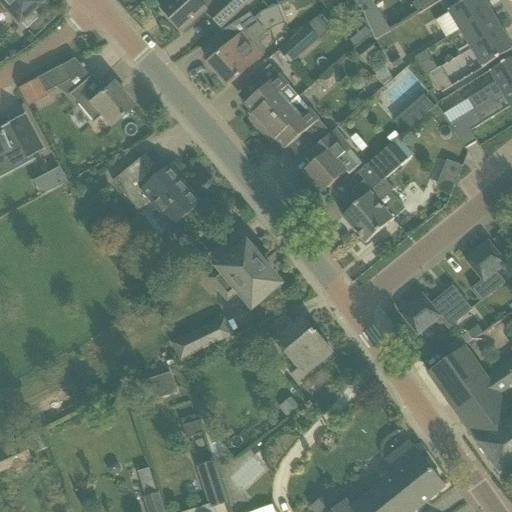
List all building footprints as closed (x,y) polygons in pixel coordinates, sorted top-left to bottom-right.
[(31,13),(40,4),(36,0),(0,0),(0,7),(17,26),(19,23),(25,30),(37,19),(31,13)] [(172,0),(161,10),(182,33),(206,12),(221,28),(251,1),(249,0),(172,0)] [(318,0),(327,9),(336,0),(318,0)] [(358,0),(364,8),(373,3),(370,0),(358,0)] [(460,31),(492,12),(484,0),(468,0),(448,12),(460,31)] [(372,3),(365,8),(362,10),(366,19),(378,11),(373,3),(372,3)] [(267,27),(284,19),(277,4),(260,12),(267,27)] [(503,31),(492,12),(460,31),(471,50),(503,31)] [(208,64),(228,86),(261,58),(251,45),(266,31),(249,14),(216,35),(227,47),(208,64)] [(351,31),(361,43),(371,35),(361,23),(351,31)] [(307,27),(293,40),(305,53),(319,40),(307,27)] [(511,45),(503,31),(471,50),(483,69),(511,51),(511,45)] [(379,54),(369,42),(355,52),(366,65),(379,54)] [(429,61),(425,53),(415,59),(420,67),(429,61)] [(389,61),(394,70),(403,64),(398,56),(389,61)] [(460,105),(467,118),(511,90),(511,64),(509,60),(481,77),(488,88),(460,105)] [(385,61),(372,71),(385,88),(394,81),(385,61)] [(249,119),(261,132),(299,99),(288,86),(289,85),(279,74),(279,75),(271,65),(253,82),(261,91),(245,105),(254,115),(249,119)] [(44,94),(67,82),(60,68),(36,80),(44,94)] [(442,94),(453,87),(441,68),(431,74),(442,94)] [(92,123),(99,117),(109,128),(133,109),(112,84),(103,92),(91,77),(92,77),(91,76),(69,94),(92,123)] [(511,122),(511,90),(467,118),(475,130),(503,113),(509,124),(511,122)] [(412,106),(423,118),(434,108),(423,96),(412,106)] [(309,110),(299,99),(261,132),(272,145),(276,141),(285,151),(301,137),(309,146),(327,130),(319,121),(320,120),(311,109),(309,110)] [(452,127),(459,123),(452,113),(446,117),(452,127)] [(0,174),(10,169),(4,157),(20,149),(26,160),(43,151),(23,115),(7,124),(7,125),(0,129),(0,174)] [(349,175),(362,164),(350,151),(351,150),(335,131),(313,150),(321,160),(305,174),(322,194),(347,173),(349,175)] [(366,244),(381,231),(405,211),(390,194),(394,191),(385,181),(401,167),(387,150),(358,174),(373,191),(343,217),(366,244)] [(174,227),(200,205),(169,168),(155,180),(140,161),(115,182),(139,212),(153,201),(174,227)] [(441,176),(456,182),(462,167),(447,161),(441,176)] [(45,175),(53,190),(66,183),(58,168),(45,175)] [(184,249),(186,249),(187,249),(188,248),(189,247),(190,247),(191,245),(191,244),(192,243),(191,241),(191,240),(190,239),(189,238),(188,237),(187,237),(186,237),(184,237),(183,237),(182,238),(181,239),(180,240),(180,241),(180,243),(180,244),(180,245),(181,247),(182,247),(183,248),(184,249)] [(495,274),(506,265),(489,242),(465,261),(483,283),(472,292),(481,302),(504,284),(495,274)] [(262,263),(247,246),(207,278),(221,295),(225,292),(230,299),(238,292),(252,308),(280,285),(269,271),(270,270),(263,262),(262,263)] [(472,311),(453,287),(431,305),(430,306),(441,319),(440,320),(448,330),(472,311)] [(430,306),(431,305),(422,294),(398,313),(418,338),(440,320),(441,319),(430,306)] [(299,381),(332,353),(331,352),(329,354),(321,345),(323,343),(323,342),(321,343),(314,335),(316,334),(303,318),(294,326),(284,315),(266,331),(295,366),(290,370),(299,381)] [(232,337),(223,321),(176,345),(184,362),(232,337)] [(468,334),(474,341),(484,334),(478,327),(468,334)] [(453,355),(464,347),(459,340),(448,348),(453,355)] [(505,394),(511,389),(511,359),(485,377),(466,350),(430,375),(501,477),(511,469),(511,450),(508,444),(511,441),(511,435),(507,429),(502,433),(499,428),(497,429),(483,409),(505,393),(505,394)] [(171,374),(143,383),(149,403),(177,394),(171,374)] [(508,398),(505,394),(505,393),(483,409),(497,429),(499,428),(502,433),(507,429),(511,435),(511,441),(508,444),(511,450),(511,419),(500,403),(508,398)] [(291,397),(279,408),(287,418),(299,407),(291,397)] [(215,463),(233,458),(203,417),(200,418),(202,421),(206,433),(215,463)] [(197,422),(185,426),(190,438),(206,433),(202,421),(197,422)] [(23,443),(19,445),(0,453),(0,474),(10,470),(12,473),(26,467),(24,463),(31,460),(23,443)] [(419,455),(409,443),(386,462),(396,473),(352,508),(346,500),(331,511),(416,511),(446,488),(419,455)] [(219,482),(213,463),(198,467),(204,487),(219,482)] [(140,479),(151,476),(149,469),(138,473),(140,479)] [(164,511),(159,495),(145,499),(149,511),(164,511)]
